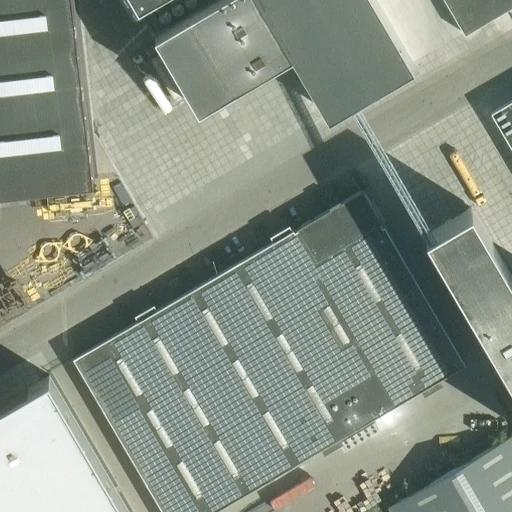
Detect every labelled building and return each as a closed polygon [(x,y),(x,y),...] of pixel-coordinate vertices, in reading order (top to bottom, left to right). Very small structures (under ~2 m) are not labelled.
[(0,0),(0,187),(94,177),(74,0),(0,0)] [(292,50),(262,0),(205,0),(190,9),(190,10),(172,21),(156,30),(201,105),(216,95),(235,84),(292,50)] [(262,0),(292,50),(327,112),(413,62),(376,0),(262,0)] [(511,0),(445,0),(465,33),(511,4),(511,0)] [(511,102),(488,117),(511,158),(511,102)] [(158,108),(96,136),(137,227),(199,199),(158,108)] [(496,199),(508,194),(500,175),(488,180),(496,199)] [(94,180),(81,206),(107,219),(120,194),(94,180)] [(382,226),(379,222),(381,221),(362,189),(296,227),(297,229),(294,231),(293,229),(74,357),(164,511),(211,511),(464,364),(384,225),(382,226)] [(425,232),(511,380),(511,278),(469,206),(425,232)] [(128,511),(49,374),(0,402),(0,511),(128,511)] [(511,511),(511,433),(388,506),(391,511),(511,511)]
